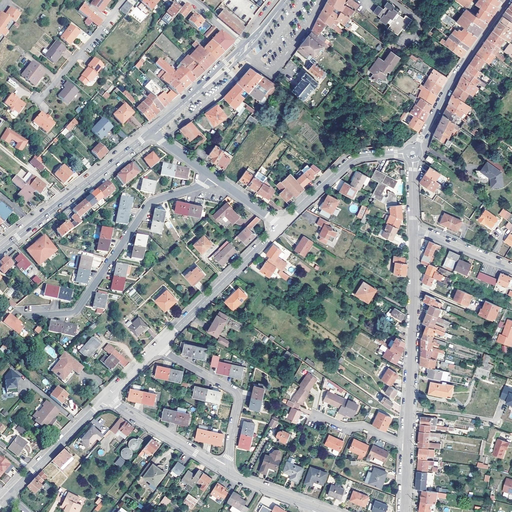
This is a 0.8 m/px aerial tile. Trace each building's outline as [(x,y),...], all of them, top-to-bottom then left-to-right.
[(94,0),(91,5),(101,13),(105,8),(104,6),(109,0),(108,0),(94,0)] [(139,0),(142,3),(151,11),(153,9),(155,10),(157,8),(157,7),(156,6),(158,3),(153,0),(139,0)] [(341,10),(350,17),(354,11),(343,4),(343,0),(327,0),(327,1),(335,6),(341,10)] [(347,0),(347,2),(356,8),(359,4),(353,0),(347,0)] [(453,0),(450,5),(455,9),(459,3),(454,0),(453,0)] [(454,0),(459,3),(466,8),(468,7),(473,0),(472,0),(454,0)] [(498,6),(497,6),(488,0),(477,0),(476,4),(481,7),(476,14),(487,22),(493,13),(498,6)] [(349,19),(350,17),(341,10),(338,14),(335,11),(335,10),(334,9),(334,10),(332,9),(335,6),(327,1),(325,5),(323,9),(339,22),(347,27),(349,29),(352,24),(348,21),(349,19)] [(385,10),(383,9),(378,5),(373,12),(381,18),(379,20),(385,24),(387,22),(390,24),(388,28),(397,35),(402,29),(404,30),(412,20),(405,15),(403,18),(396,13),(397,11),(393,9),(394,7),(387,1),(384,5),(385,6),(387,7),(385,10)] [(145,13),(149,9),(141,3),(138,6),(145,13)] [(191,9),(186,4),(180,11),(178,13),(183,18),(191,9)] [(88,10),(84,5),(83,5),(79,11),(87,17),(92,22),(98,27),(102,22),(88,10)] [(170,23),(178,13),(180,11),(174,5),(163,19),(169,25),(170,23)] [(444,13),(454,19),(458,14),(453,11),(455,9),(450,5),(444,13)] [(139,23),(146,15),(137,6),(130,13),(139,23)] [(6,15),(1,12),(0,13),(0,34),(1,34),(5,37),(9,31),(5,28),(11,19),(16,22),(21,15),(11,8),(6,15)] [(487,22),(476,14),(468,9),(466,8),(462,14),(483,28),(485,24),(487,22)] [(335,26),(339,22),(323,9),(320,14),(319,17),(327,24),(333,28),(335,26)] [(243,32),(244,29),(223,11),(218,17),(240,36),(243,32)] [(511,16),(505,11),(504,14),(503,16),(511,22),(511,16)] [(457,22),(454,19),(444,13),(441,17),(453,26),(456,23),(463,28),(462,30),(459,28),(457,30),(453,27),(449,31),(452,33),(469,46),(473,40),(477,36),(457,22)] [(480,32),(483,28),(462,14),(461,16),(457,22),(477,36),(480,32)] [(188,23),(197,30),(203,22),(195,15),(188,23)] [(511,30),(511,29),(511,22),(503,16),(500,19),(499,20),(511,30)] [(318,31),(321,31),(324,31),(327,24),(319,17),(316,23),(313,29),(314,30),(315,29),(318,31)] [(511,36),(511,29),(511,30),(499,20),(496,26),(493,30),(506,40),(508,42),(511,36)] [(79,33),(70,26),(60,38),(68,45),(72,40),(73,41),(79,33)] [(204,36),(208,39),(217,30),(213,26),(204,36)] [(333,28),(340,34),(342,32),(335,26),(333,28)] [(329,46),(331,47),(333,45),(328,42),(325,38),(321,34),(321,31),(318,31),(315,29),(314,30),(313,29),(312,32),(329,46)] [(487,39),(500,48),(506,40),(493,30),(490,34),(487,39)] [(211,43),(223,54),(228,49),(233,44),(233,43),(219,32),(217,35),(218,36),(211,43)] [(300,46),(298,49),(312,61),(315,63),(317,61),(313,58),(323,45),(327,48),(329,46),(312,32),(309,35),(308,35),(305,39),(305,38),(303,41),(300,46)] [(468,47),(469,46),(452,33),(449,37),(452,40),(467,50),(468,47)] [(439,42),(447,47),(452,40),(449,37),(448,37),(445,41),(442,39),(439,42)] [(497,52),(500,48),(487,39),(486,41),(482,45),(494,54),(503,61),(505,58),(501,55),(502,54),(501,53),(500,54),(497,52)] [(464,53),(467,50),(452,40),(447,47),(461,57),(464,53)] [(58,57),(59,58),(60,57),(59,56),(63,52),(64,52),(66,49),(57,41),(45,55),(53,63),(58,57)] [(220,58),(223,54),(211,43),(204,50),(196,42),(194,44),(199,48),(215,62),(220,58)] [(502,50),(511,57),(511,44),(511,43),(506,51),(503,49),(502,50)] [(476,54),(487,63),(494,54),(482,45),(479,50),(476,54)] [(210,68),(215,62),(199,48),(197,51),(189,59),(193,63),(196,66),(204,73),(210,68)] [(391,50),(384,60),(387,62),(393,52),(391,50)] [(385,72),(387,70),(388,69),(390,70),(398,60),(396,59),(399,55),(393,52),(387,62),(384,60),(380,58),(376,64),(375,64),(370,70),(373,72),(371,76),(373,78),(373,79),(374,79),(377,80),(379,77),(382,79),(386,74),(386,73),(385,72)] [(491,65),(487,63),(476,54),(473,58),(470,63),(478,69),(481,66),(482,67),(480,71),(485,74),(491,65)] [(179,66),(195,80),(199,77),(204,73),(196,66),(194,68),(195,69),(193,71),(189,67),(193,63),(189,59),(187,57),(179,66)] [(88,70),(87,69),(82,75),(83,76),(88,81),(89,81),(92,81),(98,74),(97,73),(103,66),(95,59),(88,66),(89,67),(90,68),(88,70)] [(322,78),(326,73),(317,65),(315,63),(312,61),(306,68),(319,79),(321,77),(322,78)] [(355,61),(351,65),(359,72),(362,68),(355,61)] [(39,75),(42,77),(45,73),(33,62),(28,67),(29,68),(28,69),(28,68),(22,75),(32,84),(39,75)] [(192,83),(195,80),(179,66),(178,66),(180,68),(175,74),(163,63),(159,68),(165,73),(170,78),(174,82),(181,75),(191,84),(192,83)] [(492,80),(485,74),(480,71),(478,69),(470,63),(468,66),(466,69),(479,79),(488,85),(492,80)] [(240,80),(252,89),(263,76),(256,72),(250,68),(247,72),(243,76),(240,80)] [(434,69),(429,78),(442,86),(444,82),(447,77),(434,69)] [(477,82),(479,79),(466,69),(464,72),(462,76),(475,85),(477,82)] [(303,78),(292,90),(304,100),(314,87),(314,88),(318,83),(306,72),(302,77),(303,78)] [(414,80),(420,84),(424,77),(416,72),(413,77),(415,78),(414,80)] [(164,83),(170,78),(165,73),(163,75),(161,74),(160,75),(159,74),(156,76),(164,83)] [(39,75),(32,84),(35,86),(42,77),(39,75)] [(173,83),(182,92),(187,88),(191,84),(181,75),(174,82),(170,78),(164,83),(169,87),(173,83)] [(86,84),(88,81),(83,76),(79,80),(84,84),(86,84)] [(273,83),(263,76),(252,89),(249,93),(260,101),(265,96),(268,98),(279,83),(275,80),(273,83)] [(478,87),(475,85),(462,76),(460,80),(458,85),(472,95),(478,87)] [(423,86),(437,95),(439,91),(442,86),(429,78),(423,86)] [(486,88),(488,85),(479,79),(477,82),(486,88)] [(242,101),(249,93),(252,89),(240,80),(234,87),(224,97),(236,108),(242,101)] [(166,97),(171,102),(177,97),(182,92),(173,83),(169,87),(172,90),(166,97)] [(124,97),(127,94),(123,90),(124,89),(123,87),(122,88),(119,85),(116,89),(124,97)] [(434,100),(437,95),(423,86),(421,85),(418,89),(420,89),(419,98),(422,98),(432,104),(434,100)] [(473,101),(476,98),(472,95),(458,85),(456,88),(453,94),(464,102),(467,97),(473,101)] [(167,105),(171,102),(166,97),(154,86),(150,90),(148,93),(150,95),(164,109),(167,105)] [(60,111),(67,103),(70,99),(71,98),(60,89),(56,93),(59,95),(60,96),(56,100),(55,99),(51,103),(60,111)] [(15,110),(19,113),(26,105),(12,94),(5,102),(11,107),(9,109),(14,112),(15,110)] [(135,102),(127,94),(124,97),(132,105),(135,102)] [(471,106),(464,102),(453,94),(451,99),(449,103),(463,112),(466,114),(471,106)] [(161,111),(164,109),(150,95),(147,99),(160,112),(161,111)] [(157,115),(160,112),(147,99),(143,96),(141,98),(144,102),(142,104),(154,117),(157,115)] [(265,96),(260,101),(259,103),(263,106),(268,98),(265,96)] [(430,108),(432,104),(422,98),(417,106),(428,112),(430,108)] [(245,103),(242,101),(236,108),(239,112),(243,106),(245,103)] [(204,112),(206,113),(217,104),(216,102),(209,108),(204,112)] [(460,117),(463,112),(449,103),(448,105),(447,108),(460,117)] [(152,119),(154,117),(142,104),(137,110),(149,122),(152,119)] [(217,104),(206,113),(214,125),(226,116),(217,104)] [(125,105),(114,116),(122,125),(133,114),(125,105)] [(429,112),(428,112),(417,106),(416,105),(409,112),(423,121),(426,117),(429,112)] [(239,112),(237,115),(239,117),(245,108),(243,106),(239,112)] [(443,115),(456,124),(461,117),(460,117),(447,108),(445,111),(443,115)] [(251,115),(259,121),(261,118),(259,116),(258,113),(254,110),(251,115)] [(421,124),(423,121),(409,112),(404,116),(401,120),(418,131),(421,124)] [(51,120),(46,116),(46,117),(41,113),(33,122),(41,129),(42,128),(47,133),(55,124),(51,120)] [(256,124),(259,121),(251,115),(248,118),(256,124)] [(461,128),(456,124),(443,115),(439,125),(434,135),(449,146),(452,142),(448,139),(454,129),(458,132),(461,128)] [(65,128),(68,132),(74,126),(75,127),(78,123),(74,119),(65,128)] [(97,124),(106,134),(112,128),(102,119),(97,124)] [(193,153),(195,151),(200,146),(207,139),(192,121),(186,126),(180,129),(191,141),(199,134),(203,139),(191,151),(193,153)] [(104,136),(106,134),(97,124),(95,126),(91,130),(101,140),(104,136)] [(479,131),(477,130),(476,129),(475,128),(472,133),(476,136),(480,131),(479,131)] [(27,142),(8,129),(1,139),(9,144),(12,139),(18,144),(15,148),(20,151),(20,150),(22,151),(27,142)] [(124,140),(127,138),(120,131),(117,134),(124,140)] [(212,160),(216,162),(223,153),(224,151),(215,144),(214,147),(208,154),(208,155),(213,158),(212,160)] [(92,152),(100,160),(103,157),(108,152),(100,145),(92,152)] [(203,159),(208,154),(200,146),(195,151),(198,155),(203,159)] [(231,159),(223,153),(216,162),(220,165),(224,169),(231,159)] [(159,162),(155,156),(149,160),(147,157),(144,160),(151,169),(159,162)] [(37,168),(40,164),(35,160),(34,159),(30,163),(37,168)] [(491,178),(491,187),(503,186),(502,172),(488,162),(481,171),(491,178)] [(121,173),(116,177),(123,185),(141,171),(134,163),(128,167),(125,169),(121,172),(121,173)] [(161,175),(174,178),(176,167),(163,164),(161,175)] [(318,173),(321,170),(314,164),(311,166),(318,173)] [(315,176),(318,173),(311,166),(310,168),(307,165),(302,170),(304,173),(311,180),(315,176)] [(63,166),(55,175),(64,183),(73,175),(63,166)] [(248,184),(254,175),(257,172),(249,166),(246,170),(246,169),(239,179),(240,181),(241,179),(244,181),(248,184)] [(176,167),(174,178),(187,181),(189,170),(176,167)] [(425,174),(435,181),(440,174),(430,167),(425,174)] [(254,188),(257,191),(263,182),(265,180),(266,179),(267,177),(258,170),(257,172),(254,175),(248,184),(251,187),(251,188),(253,189),(254,188)] [(377,170),(372,179),(379,182),(372,196),(372,197),(381,202),(384,196),(381,195),(387,184),(394,187),(397,181),(377,170)] [(358,171),(351,185),(358,188),(360,189),(367,176),(358,171)] [(304,189),(303,187),(297,180),(290,172),(288,174),(290,175),(282,182),(294,195),(296,197),(300,192),(304,189)] [(38,195),(46,186),(34,176),(29,173),(22,181),(27,185),(38,195)] [(297,180),(303,187),(307,184),(311,180),(304,173),(303,174),(297,180)] [(441,185),(435,181),(425,174),(422,179),(424,180),(422,184),(433,191),(437,187),(438,188),(441,185)] [(34,192),(16,177),(12,182),(22,191),(18,196),(25,202),(34,192)] [(262,200),(267,203),(276,190),(267,184),(269,182),(266,179),(265,180),(263,182),(257,191),(260,193),(264,196),(261,200),(261,201),(262,200)] [(157,183),(144,180),(142,190),(154,193),(157,183)] [(104,185),(97,190),(103,198),(105,199),(115,190),(108,181),(104,185)] [(291,198),(294,195),(282,182),(281,181),(277,184),(283,191),(279,194),(287,201),(291,198)] [(352,198),(358,188),(351,185),(345,182),(340,191),(346,195),(352,198)] [(97,203),(103,198),(97,190),(94,193),(91,196),(97,203)] [(119,210),(129,212),(132,199),(126,198),(126,194),(122,193),(119,210)] [(391,206),(396,205),(396,196),(390,193),(389,199),(387,198),(385,203),(391,206)] [(328,195),(322,207),(332,213),(339,201),(328,195)] [(91,208),(97,203),(91,196),(88,198),(85,201),(91,208)] [(289,204),(296,199),(294,196),(287,202),(289,204)] [(175,211),(188,214),(190,203),(178,200),(175,211)] [(79,206),(85,213),(91,208),(85,201),(82,204),(79,206)] [(0,220),(2,222),(11,212),(0,202),(0,220)] [(201,215),(202,211),(203,206),(190,203),(188,214),(200,217),(201,215)] [(227,203),(214,215),(219,220),(226,214),(233,222),(239,217),(232,208),(227,203)] [(366,207),(363,205),(358,216),(361,218),(366,207)] [(391,213),(402,219),(401,205),(396,205),(391,206),(391,208),(391,213)] [(73,211),(76,215),(79,218),(85,213),(79,206),(76,208),(73,211)] [(153,219),(163,221),(166,210),(156,208),(153,219)] [(129,212),(119,210),(116,222),(126,225),(129,212)] [(485,210),(483,214),(495,222),(498,219),(485,210)] [(387,223),(398,228),(402,219),(391,213),(390,215),(386,222),(387,223)] [(462,221),(445,213),(440,223),(458,231),(462,221)] [(492,228),(495,222),(483,214),(479,220),(483,224),(484,222),(486,223),(492,228)] [(62,238),(68,232),(82,222),(79,218),(76,215),(72,218),(74,221),(70,224),(70,226),(71,226),(70,227),(67,223),(57,231),(62,238)] [(259,219),(257,217),(235,238),(237,240),(239,237),(246,244),(251,239),(255,235),(251,231),(250,230),(261,220),(259,219)] [(330,221),(321,217),(317,223),(321,226),(320,229),(323,230),(320,235),(321,235),(319,239),(326,242),(328,239),(333,241),(335,236),(334,236),(336,231),(332,229),(333,227),(328,224),(330,221)] [(163,221),(153,219),(151,230),(161,233),(163,221)] [(398,228),(387,223),(382,235),(392,240),(398,228)] [(99,240),(109,242),(112,231),(102,229),(99,240)] [(204,235),(194,244),(202,253),(212,244),(204,235)] [(299,244),(308,250),(313,241),(304,235),(299,244)] [(45,237),(28,252),(40,266),(57,252),(45,237)] [(134,248),(144,250),(146,239),(136,237),(134,248)] [(109,242),(99,240),(97,250),(107,253),(109,242)] [(429,263),(432,264),(433,260),(430,258),(435,247),(440,249),(441,246),(430,241),(422,259),(429,263)] [(226,259),(227,260),(237,251),(230,243),(215,257),(221,264),(226,259)] [(280,269),(283,271),(288,264),(277,257),(282,250),(274,244),(267,254),(271,256),(268,260),(280,269)] [(305,255),(308,250),(299,244),(295,249),(305,255)] [(144,250),(134,248),(132,259),(141,261),(144,250)] [(460,256),(450,251),(443,266),(451,270),(452,267),(454,268),(460,256)] [(21,255),(15,260),(19,264),(17,266),(21,270),(23,268),(26,271),(31,266),(21,255)] [(79,269),(89,272),(92,259),(82,256),(79,269)] [(10,273),(9,271),(8,270),(14,264),(8,258),(7,257),(1,263),(0,263),(0,271),(1,271),(4,274),(5,273),(6,274),(7,275),(10,273)] [(406,258),(394,257),(393,262),(396,262),(394,274),(406,275),(407,263),(405,263),(406,258)] [(455,269),(468,275),(472,265),(459,259),(455,269)] [(276,267),(267,261),(261,270),(270,276),(276,267)] [(114,277),(124,279),(127,267),(116,264),(114,277)] [(430,265),(425,275),(434,278),(440,281),(442,277),(443,276),(439,274),(436,273),(436,272),(435,272),(437,268),(430,265)] [(190,271),(185,276),(193,285),(205,274),(197,266),(191,272),(190,271)] [(451,276),(453,273),(441,267),(439,271),(451,276)] [(89,272),(79,269),(76,282),(86,284),(89,272)] [(286,278),(289,275),(283,271),(280,269),(278,272),(286,278)] [(495,285),(497,282),(498,280),(480,272),(477,278),(495,285)] [(498,280),(497,282),(511,289),(511,285),(511,277),(500,273),(498,280)] [(429,289),(434,278),(425,275),(422,282),(424,283),(422,286),(429,289)] [(36,277),(32,280),(38,286),(42,282),(36,277)] [(124,279),(114,277),(111,290),(122,292),(124,279)] [(363,281),(355,294),(368,302),(376,289),(363,281)] [(34,291),(37,289),(31,282),(28,285),(34,291)] [(44,296),(56,299),(59,289),(46,286),(44,296)] [(239,288),(226,301),(234,309),(247,296),(239,288)] [(59,289),(56,299),(69,302),(72,292),(59,289)] [(462,302),(462,303),(468,306),(472,295),(459,289),(455,300),(460,302),(460,301),(462,302)] [(156,300),(165,310),(177,300),(167,290),(156,300)] [(107,297),(96,294),(93,307),(104,309),(107,297)] [(430,304),(435,306),(437,301),(434,300),(435,298),(425,294),(422,301),(430,304)] [(494,321),(498,311),(496,309),(497,305),(486,300),(483,307),(485,307),(484,309),(482,309),(481,308),(479,315),(494,321)] [(444,310),(435,306),(430,304),(427,312),(437,316),(440,318),(444,310)] [(405,313),(395,307),(393,309),(391,308),(389,311),(391,313),(401,319),(405,313)] [(227,321),(226,321),(224,319),(226,315),(220,312),(218,315),(217,315),(208,331),(218,337),(221,332),(222,332),(224,331),(225,330),(224,327),(224,326),(227,321)] [(435,320),(437,316),(427,312),(423,323),(426,325),(432,327),(434,324),(435,320)] [(11,315),(4,323),(19,335),(24,329),(21,326),(23,324),(11,315)] [(437,316),(435,320),(437,321),(437,322),(439,323),(440,322),(448,325),(449,322),(440,318),(437,316)] [(148,326),(139,317),(128,327),(137,336),(143,331),(148,326)] [(511,320),(508,319),(503,335),(500,334),(497,341),(511,346),(511,344),(511,320)] [(49,332),(61,334),(63,324),(51,321),(49,332)] [(63,324),(61,334),(74,337),(76,327),(63,324)] [(432,327),(445,332),(446,331),(444,330),(445,329),(434,324),(432,327)] [(445,332),(432,327),(426,325),(424,332),(424,333),(433,336),(435,331),(447,336),(448,333),(445,332)] [(432,339),(433,336),(424,333),(423,338),(439,343),(445,346),(446,343),(434,339),(433,340),(432,339)] [(221,337),(218,341),(228,347),(230,342),(221,337)] [(402,347),(404,344),(404,342),(396,337),(391,346),(377,337),(375,340),(383,345),(388,348),(399,354),(403,348),(402,347)] [(438,346),(439,343),(423,338),(421,338),(421,342),(421,346),(432,350),(443,353),(444,351),(432,347),(433,344),(438,346)] [(92,339),(80,352),(88,359),(100,346),(92,339)] [(182,353),(194,356),(196,346),(184,343),(184,347),(182,353)] [(108,344),(103,349),(111,357),(108,359),(106,356),(101,362),(111,372),(119,363),(122,366),(127,361),(108,344)] [(48,345),(44,349),(54,359),(58,355),(48,345)] [(396,363),(400,355),(399,354),(388,348),(383,345),(381,348),(386,351),(383,356),(396,363)] [(196,346),(194,356),(205,358),(207,348),(196,346)] [(421,355),(436,359),(437,355),(431,353),(432,350),(421,346),(421,352),(421,355)] [(72,370),(75,372),(78,374),(82,369),(65,354),(60,359),(61,361),(52,371),(63,380),(72,370)] [(480,368),(486,370),(490,356),(485,354),(480,368)] [(216,372),(229,375),(231,364),(218,361),(219,357),(213,355),(210,365),(217,366),(216,372)] [(429,367),(434,368),(435,365),(437,366),(438,363),(435,362),(436,359),(421,355),(420,360),(420,365),(429,367)] [(244,367),(240,366),(231,364),(229,375),(242,377),(242,373),(244,367)] [(332,369),(340,375),(343,371),(335,365),(332,369)] [(155,376),(168,379),(170,368),(157,366),(155,376)] [(445,371),(434,368),(429,367),(428,372),(430,372),(428,377),(442,380),(445,371)] [(476,371),(475,372),(484,376),(483,378),(487,379),(490,371),(486,370),(480,368),(478,367),(476,371)] [(180,381),(181,379),(183,371),(170,368),(168,379),(180,381)] [(390,385),(391,386),(398,374),(389,368),(382,380),(385,382),(390,385)] [(20,378),(10,370),(5,377),(6,393),(12,393),(12,394),(17,393),(16,386),(15,386),(15,383),(16,381),(17,382),(20,378)] [(72,370),(63,380),(65,383),(75,372),(72,370)] [(301,386),(308,392),(317,378),(309,372),(299,385),(301,386)] [(443,397),(451,398),(454,385),(446,384),(446,383),(443,382),(442,384),(431,382),(428,393),(443,396),(443,397)] [(252,396),(262,399),(265,387),(254,385),(252,396)] [(393,398),(398,390),(391,386),(390,385),(385,392),(393,398)] [(193,396),(206,399),(208,388),(195,386),(193,396)] [(309,393),(308,392),(301,386),(294,398),(301,404),(304,399),(305,399),(309,393)] [(511,388),(506,386),(501,398),(508,400),(510,401),(509,403),(511,404),(511,388)] [(50,397),(60,405),(67,396),(57,388),(50,397)] [(208,388),(206,399),(220,402),(221,394),(220,394),(221,391),(208,388)] [(128,399),(141,401),(143,391),(130,389),(128,399)] [(143,391),(141,401),(154,404),(156,394),(143,391)] [(323,401),(340,408),(344,399),(327,392),(323,401)] [(262,399),(252,396),(249,407),(259,410),(262,399)] [(393,403),(384,397),(381,402),(390,408),(393,403)] [(350,414),(355,413),(356,409),(355,409),(357,404),(344,399),(340,408),(338,412),(342,414),(343,413),(346,414),(350,415),(350,414)] [(292,407),(297,410),(300,406),(292,401),(289,400),(287,405),(292,407)] [(35,422),(41,426),(43,423),(50,429),(56,420),(53,418),(58,412),(46,402),(43,406),(44,407),(39,413),(37,412),(33,416),(37,419),(35,422)] [(300,406),(299,409),(309,414),(311,411),(300,406)] [(297,410),(292,407),(287,419),(297,424),(302,412),(297,410)] [(162,418),(175,421),(177,411),(164,408),(162,418)] [(177,411),(175,421),(188,424),(190,414),(177,411)] [(372,426),(385,432),(391,418),(379,412),(372,426)] [(128,435),(134,427),(127,422),(121,416),(110,429),(116,433),(117,432),(120,429),(128,435)] [(432,425),(438,425),(438,421),(438,418),(423,417),(422,424),(432,425)] [(278,421),(272,418),(271,420),(269,425),(274,427),(278,421)] [(241,434),(252,436),(255,423),(244,421),(241,434)] [(422,431),(433,432),(433,431),(432,431),(432,425),(422,424),(422,431)] [(22,434),(25,430),(19,425),(15,429),(22,434)] [(89,430),(88,431),(82,439),(90,446),(97,437),(100,439),(104,435),(94,426),(90,430),(89,430)] [(195,439),(208,441),(211,431),(198,428),(195,439)] [(125,439),(128,435),(120,429),(117,432),(125,439)] [(80,441),(82,439),(88,431),(87,430),(79,439),(80,441)] [(278,439),(286,443),(290,435),(281,430),(280,432),(277,432),(276,435),(277,437),(276,438),(276,439),(277,440),(278,440),(278,439)] [(211,431),(208,441),(221,444),(223,433),(211,431)] [(442,433),(433,432),(422,431),(420,446),(429,447),(430,436),(442,437),(442,433)] [(252,436),(241,434),(238,447),(249,449),(252,436)] [(18,436),(9,448),(18,455),(27,444),(18,436)] [(343,443),(338,441),(336,440),(336,439),(329,436),(324,445),(334,449),(333,453),(333,454),(337,456),(343,443)] [(122,458),(123,459),(124,459),(124,460),(126,460),(127,460),(129,460),(130,459),(132,458),(133,456),(133,455),(133,453),(132,452),(132,451),(132,450),(133,450),(134,451),(136,451),(136,450),(138,450),(139,449),(139,448),(140,446),(141,445),(144,441),(140,437),(138,440),(137,439),(136,439),(135,439),(134,439),(133,439),(132,439),(130,441),(129,443),(129,445),(129,446),(130,448),(129,449),(128,448),(127,448),(126,448),(124,449),(123,450),(122,451),(121,453),(121,456),(122,458)] [(145,447),(152,452),(153,453),(159,444),(155,441),(152,438),(145,447)] [(88,447),(90,446),(82,439),(80,441),(88,447)] [(505,450),(507,442),(497,440),(494,456),(503,458),(505,450)] [(359,443),(354,441),(350,450),(364,456),(368,445),(360,442),(359,443)] [(373,445),(368,457),(372,459),(373,457),(385,462),(389,452),(373,445)] [(150,455),(152,452),(145,447),(143,449),(150,455)] [(60,467),(69,458),(71,456),(64,449),(58,455),(53,460),(60,467)] [(428,459),(428,458),(428,456),(431,456),(435,457),(436,450),(421,449),(420,459),(428,459)] [(142,450),(136,458),(138,459),(141,455),(142,456),(145,452),(142,450)] [(274,458),(272,457),(265,455),(260,471),(266,473),(268,466),(276,469),(281,456),(273,453),(274,456),(274,458)] [(120,456),(115,463),(120,467),(125,461),(120,456)] [(0,472),(3,469),(5,471),(7,473),(12,467),(1,458),(0,458),(0,472)] [(69,458),(60,467),(63,469),(71,460),(69,458)] [(179,475),(185,466),(181,463),(183,461),(179,459),(172,469),(179,475)] [(430,460),(420,460),(419,469),(429,470),(430,460)] [(140,474),(143,476),(152,464),(149,462),(140,474)] [(287,462),(283,472),(291,475),(290,479),(297,482),(303,468),(287,462)] [(152,464),(143,476),(155,485),(165,472),(153,463),(152,464)] [(305,483),(312,485),(321,488),(326,473),(310,467),(305,483)] [(369,483),(381,487),(387,473),(374,468),(369,483)] [(196,483),(198,480),(203,472),(199,469),(195,475),(188,470),(182,479),(193,487),(196,483)] [(39,474),(44,479),(48,475),(43,470),(39,474)] [(202,483),(201,486),(200,487),(204,490),(212,479),(207,475),(203,472),(198,480),(202,483)] [(41,483),(44,479),(39,474),(33,480),(28,485),(35,492),(38,489),(40,487),(42,484),(41,483)] [(424,490),(427,490),(428,480),(418,478),(417,489),(424,490)] [(218,483),(212,493),(219,498),(221,496),(224,498),(228,492),(225,490),(226,488),(224,487),(222,487),(221,486),(221,485),(218,483)] [(331,485),(328,495),(341,499),(345,489),(341,488),(342,485),(336,483),(336,485),(336,486),(336,487),(331,485)] [(470,495),(482,497),(483,492),(484,489),(474,487),(473,490),(471,490),(470,495)] [(449,493),(427,490),(424,490),(422,501),(433,503),(437,503),(438,497),(448,498),(449,493)] [(246,501),(242,498),(240,497),(241,495),(234,491),(227,501),(233,505),(230,509),(235,511),(246,511),(249,508),(244,505),(246,501)] [(353,491),(349,500),(365,506),(368,496),(353,491)] [(69,492),(64,502),(68,504),(66,508),(72,511),(78,511),(82,505),(77,502),(80,497),(69,492)] [(188,494),(183,502),(192,508),(197,500),(188,494)] [(178,509),(180,506),(171,500),(169,503),(178,509)] [(375,500),(371,511),(375,511),(386,511),(388,509),(386,509),(388,505),(375,500)] [(420,511),(431,511),(433,503),(422,501),(420,511)]
